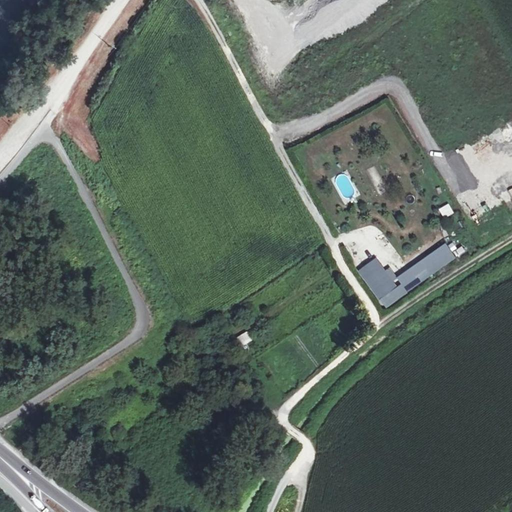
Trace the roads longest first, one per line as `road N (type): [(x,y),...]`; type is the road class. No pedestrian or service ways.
road 1 (track): [(377,323),(199,0)]
road 2 (unclassified): [(377,323),(282,415),(307,447),(268,511)]
road 3 (track): [(377,323),(511,239)]
road 4 (track): [(34,123),(118,0)]
